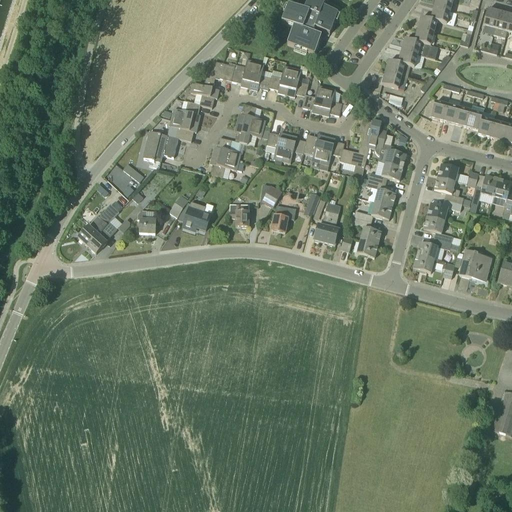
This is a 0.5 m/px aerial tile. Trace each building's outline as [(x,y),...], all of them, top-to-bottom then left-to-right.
[(321,33),(329,36),(337,15),(323,9),(327,0),(325,0),(308,0),(304,13),(288,7),(282,25),(294,29),(287,46),(315,57),(321,39),(319,39),(321,33)] [(436,0),(434,10),(450,14),(453,2),(446,0),(436,0)] [(430,22),(437,23),(447,26),(450,14),(434,10),(430,22)] [(495,30),(499,14),(487,11),(483,27),(495,30)] [(505,41),(507,34),(511,17),(499,14),(495,30),(493,37),(505,41)] [(417,31),(433,36),(437,23),(430,22),(421,19),(417,31)] [(485,28),(483,33),(493,36),(494,30),(485,28)] [(433,36),(417,31),(414,43),(420,45),(430,48),(433,36)] [(401,53),(417,57),(424,59),(427,60),(430,48),(420,45),(414,43),(405,41),(401,53)] [(417,57),(401,53),(398,65),(405,67),(414,70),(414,69),(421,70),(424,59),(417,57)] [(441,64),(445,66),(450,60),(446,57),(441,64)] [(247,62),(244,73),(235,71),(232,84),(241,86),(240,89),(249,91),(256,64),(247,62)] [(405,67),(398,65),(388,62),(385,74),(402,79),(405,67)] [(232,84),(235,71),(234,71),(235,69),(214,64),(212,74),(208,73),(204,89),(213,91),(215,80),(232,84)] [(264,66),(256,64),(249,91),(258,93),(258,90),(268,93),(271,80),(261,78),(264,66)] [(440,73),(445,66),(441,64),(437,70),(440,73)] [(285,69),(284,68),(281,80),(271,78),(271,80),(268,93),(269,90),(278,93),(277,95),(286,97),(292,71),(285,69)] [(298,85),(301,73),(292,71),(286,97),(295,99),(295,97),(305,99),(306,97),(308,87),(298,85)] [(407,81),(402,79),(385,74),(382,87),(404,93),(407,81)] [(425,85),(429,88),(434,81),(430,79),(425,85)] [(424,95),(429,88),(425,85),(420,92),(424,95)] [(190,94),(201,97),(199,107),(198,107),(200,108),(212,111),(214,101),(217,101),(219,92),(213,91),(204,89),(192,86),(190,94)] [(327,90),(320,88),(317,100),(306,97),(305,99),(302,110),(312,112),(311,115),(320,117),(327,90)] [(338,105),(340,96),(335,92),(327,90),(320,117),(329,119),(329,116),(339,119),(342,106),(338,105)] [(168,113),(173,114),(172,120),(198,127),(200,118),(198,117),(200,108),(198,107),(199,107),(187,104),(185,114),(174,111),(171,110),(168,113)] [(443,123),(447,107),(435,104),(431,120),(443,123)] [(499,105),(497,112),(503,114),(505,107),(499,105)] [(237,125),(263,132),(265,123),(254,120),(256,110),(244,107),(241,117),(239,117),(237,125)] [(456,109),(449,108),(447,107),(443,123),(454,126),(459,110),(456,109)] [(471,113),(459,110),(454,126),(466,130),(471,113)] [(164,112),(162,118),(170,120),(171,115),(164,112)] [(483,117),(471,113),(466,130),(478,133),(482,120),(483,117)] [(170,128),(167,138),(178,141),(191,144),(193,134),(196,135),(198,127),(172,120),(170,128)] [(489,140),(494,124),(482,120),(478,133),(477,137),(489,140)] [(168,131),(169,122),(160,121),(159,131),(168,131)] [(366,150),(371,151),(375,152),(375,150),(380,132),(381,125),(372,123),(372,126),(362,123),(360,129),(356,128),(354,135),(363,137),(360,148),(366,149),(366,150)] [(489,140),(501,143),(506,127),(494,124),(489,140)] [(261,140),(263,132),(237,125),(235,134),(237,135),(235,144),(240,145),(254,149),(256,139),(261,140)] [(451,140),(459,141),(461,128),(453,127),(451,140)] [(501,143),(511,145),(511,128),(506,127),(501,143)] [(386,134),(380,132),(375,150),(381,151),(378,164),(385,166),(402,171),(406,157),(393,154),(394,149),(383,146),(386,134)] [(167,138),(150,134),(144,161),(152,163),(152,164),(154,164),(154,163),(160,165),(162,157),(174,160),(178,141),(167,138)] [(273,161),(276,162),(282,163),(289,137),(280,135),(279,137),(269,135),(265,153),(275,155),(273,161)] [(289,137),(282,163),(290,165),(293,155),(303,157),(305,150),(304,150),(306,144),(296,142),(297,139),(289,137)] [(314,152),(311,164),(320,166),(327,139),(318,137),(317,140),(307,137),(306,144),(304,150),(305,150),(314,152)] [(327,173),(329,168),(331,157),(341,159),(340,165),(343,152),(344,146),(335,144),(335,141),(327,139),(320,166),(319,171),(327,173)] [(212,158),(238,164),(241,155),(237,154),(240,145),(235,144),(232,143),(219,140),(217,150),(214,149),(212,158)] [(369,159),(371,151),(366,150),(366,149),(360,148),(358,155),(343,152),(340,165),(356,168),(353,179),(361,181),(367,159),(369,159)] [(213,167),(210,177),(223,180),(225,170),(236,173),(236,172),(238,165),(238,164),(212,158),(210,166),(213,167)] [(114,166),(106,177),(119,185),(126,175),(114,166)] [(369,175),(368,182),(385,187),(387,180),(399,183),(402,171),(385,166),(381,178),(369,175)] [(441,167),(437,180),(455,184),(458,171),(441,167)] [(470,174),(467,184),(467,187),(475,189),(479,177),(470,174)] [(138,175),(133,180),(139,185),(143,179),(138,175)] [(245,186),(249,180),(243,177),(240,183),(245,186)] [(475,189),(471,206),(477,208),(481,196),(494,199),(498,182),(485,178),(482,190),(475,189)] [(446,196),(444,203),(461,207),(463,200),(458,199),(459,193),(453,191),(455,184),(437,180),(434,193),(446,196)] [(392,210),(395,197),(396,196),(383,193),(385,187),(368,182),(366,188),(378,191),(375,205),(392,210)] [(510,216),(511,208),(511,198),(508,198),(511,185),(498,182),(494,199),(506,203),(505,209),(503,214),(510,216)] [(123,195),(128,199),(134,192),(129,188),(123,195)] [(282,195),(270,188),(261,204),(272,211),(282,195)] [(131,200),(137,206),(143,200),(137,194),(131,200)] [(303,216),(312,220),(320,199),(311,195),(303,216)] [(189,203),(181,198),(169,215),(177,220),(189,203)] [(427,219),(445,224),(448,210),(460,214),(461,207),(444,203),(443,209),(431,206),(427,219)] [(179,220),(178,222),(184,224),(183,229),(192,233),(194,229),(205,233),(211,215),(205,214),(206,210),(191,205),(191,207),(188,206),(179,220)] [(335,207),(330,205),(328,205),(322,228),(317,227),(313,243),(324,246),(334,207),(335,207)] [(355,213),(353,220),(370,225),(372,218),(389,222),(392,210),(375,205),(371,217),(355,213)] [(109,225),(114,220),(119,214),(110,206),(99,219),(99,218),(98,219),(102,222),(93,232),(89,228),(88,230),(87,229),(84,232),(85,233),(78,240),(87,248),(109,225)] [(248,230),(249,208),(230,207),(229,221),(236,221),(235,229),(248,230)] [(277,207),(274,218),(271,233),(285,236),(288,221),(293,222),(296,212),(277,207)] [(340,209),(340,208),(335,207),(334,207),(324,246),(335,249),(339,232),(334,231),(340,209)] [(155,236),(156,223),(147,222),(147,214),(141,214),(138,217),(138,222),(140,222),(139,236),(155,236)] [(434,242),(451,246),(453,239),(441,236),(445,224),(427,219),(424,232),(436,235),(434,242)] [(370,225),(353,220),(352,227),(364,230),(360,243),(378,248),(381,234),(369,231),(370,225)] [(124,221),(117,231),(123,235),(130,225),(124,221)] [(106,244),(117,232),(109,225),(87,248),(96,256),(107,244),(106,244)] [(349,254),(352,244),(353,241),(344,239),(341,251),(349,254)] [(449,253),(451,246),(434,242),(432,248),(420,245),(416,258),(434,263),(437,249),(449,253)] [(374,261),(378,248),(360,243),(357,256),(374,261)] [(463,261),(462,261),(463,256),(459,255),(455,269),(460,270),(459,277),(471,281),(472,279),(486,283),(490,264),(477,261),(478,255),(465,252),(463,261)] [(416,258),(413,270),(413,271),(431,276),(434,263),(416,258)] [(511,265),(504,263),(498,284),(511,288),(511,265)] [(451,281),(454,271),(454,269),(446,266),(442,279),(451,281)] [(511,438),(511,395),(505,393),(493,433),(511,439),(511,438)]
